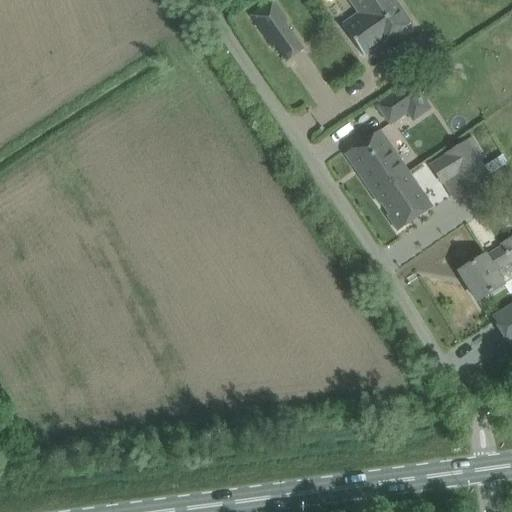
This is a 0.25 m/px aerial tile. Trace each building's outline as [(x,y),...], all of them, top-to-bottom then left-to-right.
[(411,24),(394,0),(348,0),(359,14),(342,26),(364,57),(411,24)] [(273,48),(276,46),(289,37),(281,25),(284,23),(270,3),(251,16),(273,48)] [(424,98),(412,80),(376,105),(390,126),(407,115),(405,111),(424,98)] [(437,84),(432,88),(436,95),(442,90),(437,84)] [(344,155),(397,232),(432,208),(379,131),(344,155)] [(486,159),(474,139),(448,154),(450,158),(432,169),(440,183),(459,172),(469,188),(489,176),(481,162),(486,159)] [(511,261),(511,239),(502,245),(503,247),(487,257),(486,256),(460,272),(478,301),(491,293),(493,295),(502,290),(500,287),(503,285),(495,272),(511,261)] [(511,303),(492,316),(510,344),(511,342),(511,303)]
